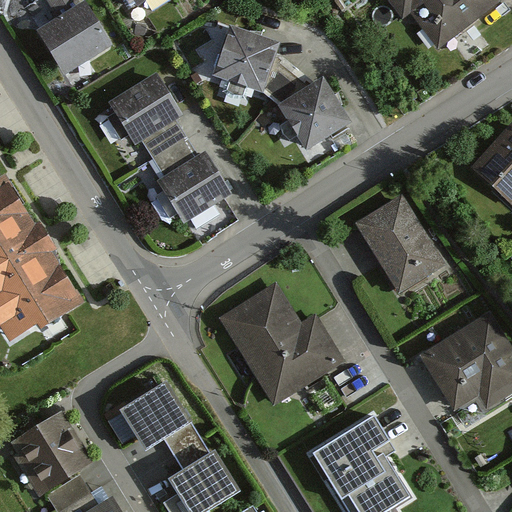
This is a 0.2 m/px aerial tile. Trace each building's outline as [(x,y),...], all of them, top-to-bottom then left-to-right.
[(53,0),(66,20),(45,32),(71,76),(118,48),(89,0),(53,0)] [(161,0),(136,0),(144,12),(161,0)] [(392,0),(409,22),(418,15),(443,49),(506,2),(504,0),(392,0)] [(285,48),(238,32),(221,82),(268,99),(285,48)] [(158,157),(185,140),(172,120),(180,115),(156,77),(113,104),(136,142),(145,136),(158,157)] [(284,104),(313,86),(307,78),(279,96),(284,104)] [(357,128),(330,85),(286,113),(313,155),(357,128)] [(511,127),(478,167),(511,195),(511,127)] [(185,140),(158,157),(171,177),(163,182),(187,220),(228,194),(205,157),(198,161),(185,140)] [(18,186),(0,196),(0,313),(18,344),(88,303),(18,186)] [(408,197),(362,224),(406,297),(451,271),(408,197)] [(285,286),(227,321),(279,406),(348,363),(323,321),(311,329),(285,286)] [(511,343),(496,319),(432,361),(465,410),(488,394),(500,412),(511,403),(511,343)] [(175,454),(200,438),(168,386),(124,414),(146,450),(165,438),(175,454)] [(382,414),(315,456),(344,503),(359,494),(369,511),(404,511),(423,501),(395,456),(405,450),(382,414)] [(71,416),(21,446),(59,510),(91,491),(81,475),(99,464),(71,416)] [(200,438),(175,454),(185,471),(168,481),(187,511),(205,511),(235,493),(200,438)] [(122,511),(112,496),(88,511),(122,511)]
